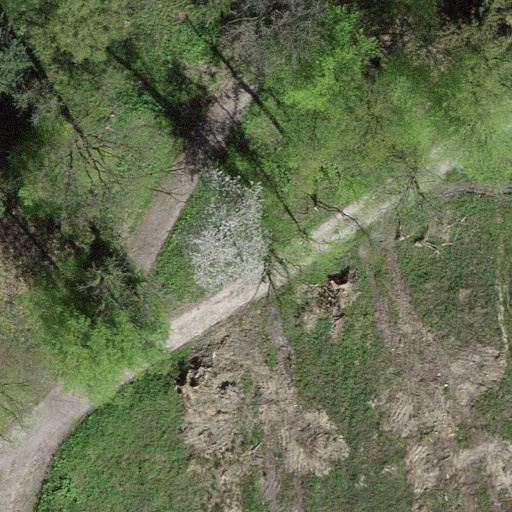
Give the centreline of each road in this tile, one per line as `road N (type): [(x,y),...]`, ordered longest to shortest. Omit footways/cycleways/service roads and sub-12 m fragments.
road 1 (track): [(511,111),(0,447)]
road 2 (track): [(309,0),(216,129),(58,407)]
